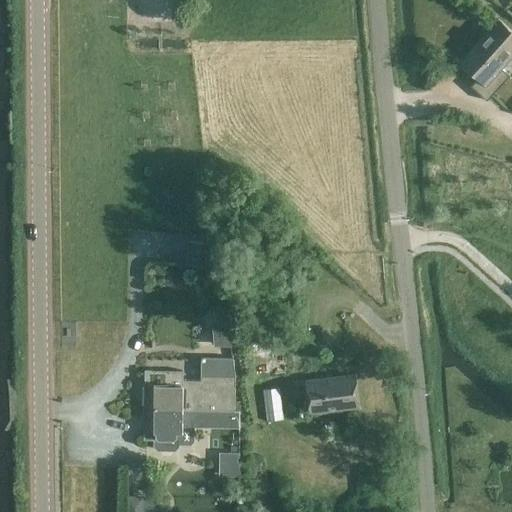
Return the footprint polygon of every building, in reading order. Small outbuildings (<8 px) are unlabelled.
[(481,88),(478,93),(487,101),(510,75),(501,67),(511,54),(511,32),(497,19),(480,38),(482,40),(462,62),(479,78),(475,82),(481,88)] [(213,243),(211,243),(199,242),(188,240),(185,265),(211,268),(214,244),(213,243)] [(233,357),(201,357),(201,380),(183,381),(183,371),(151,372),(151,384),(145,384),(145,433),(145,439),(184,440),(184,427),(240,428),(240,410),(239,410),(239,401),(235,401),(236,375),(233,357)] [(355,375),(305,381),(309,413),(360,407),(355,375)] [(218,452),(221,472),(236,470),(233,450),(218,452)] [(129,494),(128,511),(154,511),(155,495),(129,494)]
